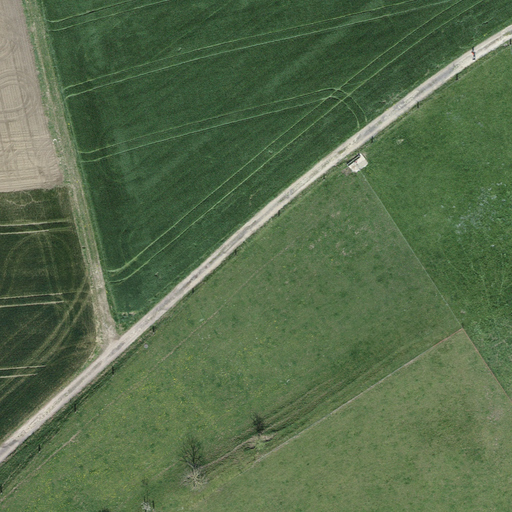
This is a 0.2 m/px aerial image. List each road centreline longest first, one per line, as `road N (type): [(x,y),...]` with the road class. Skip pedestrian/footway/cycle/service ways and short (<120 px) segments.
road 1 (track): [(107,349),(305,180),(511,30)]
road 2 (track): [(107,349),(29,0)]
road 3 (track): [(0,456),(107,349)]
